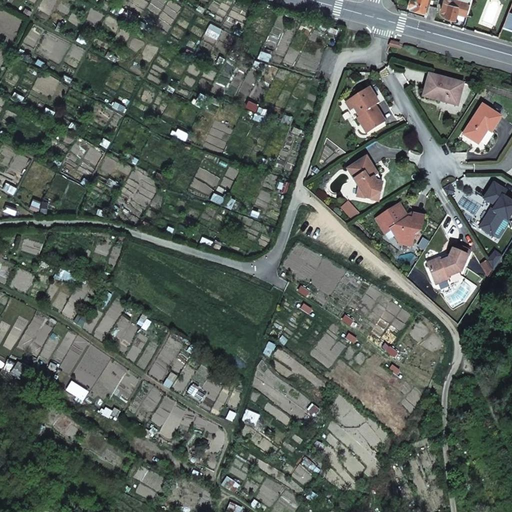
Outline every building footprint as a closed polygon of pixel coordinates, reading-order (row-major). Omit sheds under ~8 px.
[(411,0),(410,8),(419,10),(428,13),(429,5),(431,0),(411,0)] [(447,14),(446,17),(451,18),(455,20),(457,13),(467,16),(471,0),(453,0),(453,1),(449,0),(444,0),(441,12),(447,14)] [(428,13),(426,19),(434,21),(438,8),(429,5),(428,13)] [(464,84),(430,75),(424,96),(459,106),(464,84)] [(355,109),(360,118),(358,119),(368,134),(386,123),(375,107),(379,104),(370,89),(350,101),(355,109)] [(347,102),(352,111),(355,109),(350,101),(347,102)] [(473,120),(464,135),(478,145),(488,131),(492,133),(502,118),(483,105),(473,120)] [(376,182),(374,178),(376,172),(372,166),(367,158),(348,169),(359,188),(357,197),(369,200),(380,193),(382,188),(383,183),(376,182)] [(374,178),(376,182),(383,183),(376,172),(374,178)] [(496,207),(493,211),(490,210),(479,228),(491,236),(502,219),(507,222),(511,214),(511,202),(503,197),(506,192),(493,184),(484,199),(493,205),(496,207)] [(369,200),(379,203),(380,193),(369,200)] [(400,205),(375,219),(385,234),(391,230),(399,243),(411,247),(414,235),(421,231),(423,217),(413,214),(413,219),(408,218),(405,214),(400,205)] [(447,277),(461,272),(470,251),(455,244),(451,255),(449,259),(442,262),(441,258),(427,263),(435,284),(448,279),(447,277)]
